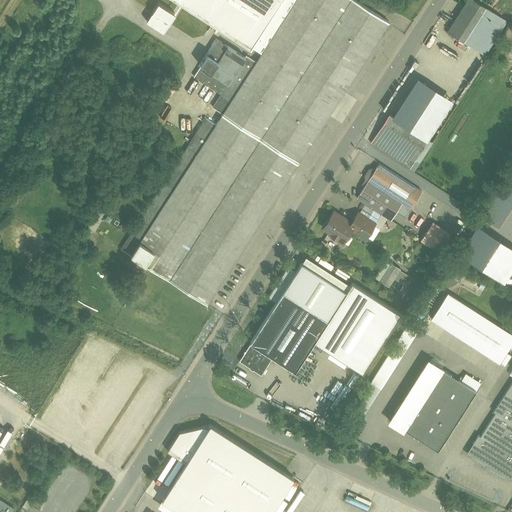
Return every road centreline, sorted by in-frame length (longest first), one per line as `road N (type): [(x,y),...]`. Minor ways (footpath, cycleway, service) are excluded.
road 1 (unclassified): [(429,0),(189,395)]
road 2 (unclassified): [(189,395),(445,511)]
road 3 (unclassified): [(189,395),(111,511)]
